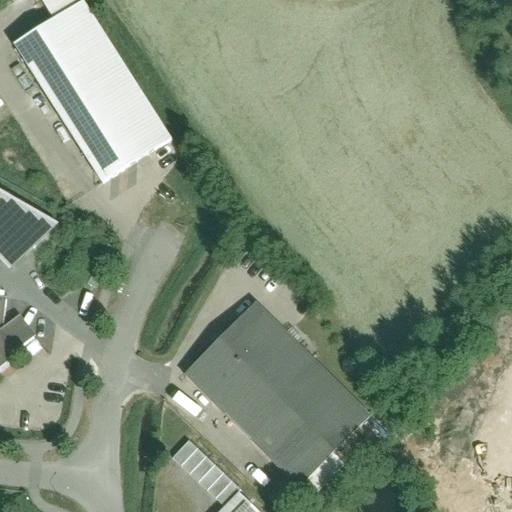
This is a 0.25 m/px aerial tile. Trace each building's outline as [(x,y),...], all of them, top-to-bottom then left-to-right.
[(63,26),(23,51),(106,188),(169,149),(78,0),(55,0),(50,3),(63,26)] [(0,194),(0,258),(14,273),(63,228),(0,194)] [(7,302),(0,300),(0,371),(39,342),(18,321),(4,332),(7,302)] [(251,313),(183,383),(290,488),(358,418),(251,313)] [(225,510),(223,511),(260,511),(190,443),(173,459),(225,510)]
